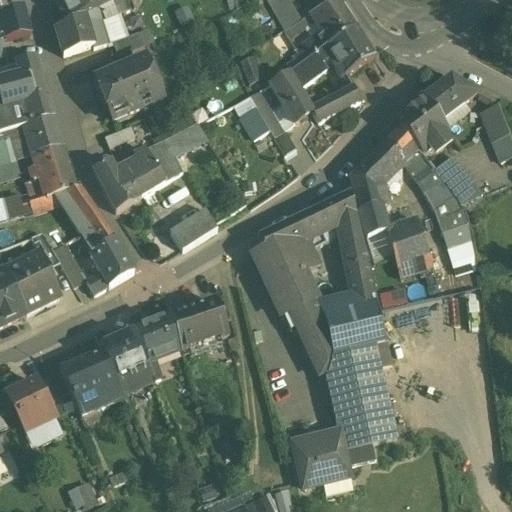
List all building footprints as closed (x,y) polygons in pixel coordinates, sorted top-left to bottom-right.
[(0,0),(0,12),(1,12),(2,17),(22,10),(18,0),(0,0)] [(109,0),(53,0),(66,27),(100,11),(112,6),(109,0)] [(125,0),(112,6),(100,11),(104,24),(105,25),(118,20),(125,16),(131,14),(127,3),(131,1),(129,0),(125,0)] [(232,0),(236,12),(263,0),(232,0)] [(338,0),(309,0),(317,13),(340,2),(338,0)] [(317,13),(313,15),(317,21),(323,31),(332,45),(356,29),(340,2),(317,13)] [(2,17),(0,17),(0,23),(5,43),(30,38),(22,10),(2,17)] [(100,11),(84,19),(87,29),(104,24),(100,11)] [(288,12),(277,19),(284,32),(296,25),(293,20),(288,12)] [(313,15),(303,21),(307,27),(317,21),(313,15)] [(94,49),(87,29),(84,19),(66,27),(55,33),(63,59),(92,50),(94,49)] [(94,49),(92,50),(93,52),(112,46),(125,41),(118,20),(105,25),(104,24),(87,29),(94,49)] [(284,32),(288,39),(307,27),(303,21),(296,25),(284,32)] [(332,45),(326,48),(332,58),(345,79),(375,59),(356,29),(332,45)] [(323,31),(294,51),(303,65),(315,57),(314,56),(326,48),(332,45),(323,31)] [(284,32),(278,36),(286,50),(292,46),(288,39),(284,32)] [(125,41),(112,46),(118,61),(145,50),(138,36),(125,41)] [(303,65),(288,76),(294,84),(298,81),(300,85),(324,69),(322,66),(332,58),(326,48),(314,56),(315,57),(303,65)] [(253,56),(237,65),(248,86),(264,78),(253,56)] [(37,60),(18,64),(21,79),(41,74),(37,60)] [(145,62),(95,83),(112,124),(162,103),(145,62)] [(21,79),(1,84),(8,110),(48,99),(41,74),(21,79)] [(294,84),(288,76),(270,88),(294,127),(312,116),(312,115),(310,111),(294,84)] [(451,79),(396,119),(403,129),(401,131),(428,167),(446,151),(430,128),(438,122),(439,124),(477,96),(451,79)] [(352,90),(310,111),(312,115),(312,116),(318,126),(360,105),(352,90)] [(282,135),(258,95),(255,97),(256,97),(249,101),(269,134),(273,141),(282,135)] [(48,99),(8,110),(10,116),(0,119),(0,137),(7,135),(24,130),(54,121),(48,99)] [(497,109),(480,116),(492,144),(500,165),(511,159),(511,145),(509,137),(497,109)] [(269,134),(256,112),(240,121),(254,143),(269,134)] [(54,121),(24,130),(27,140),(23,141),(26,153),(30,152),(33,160),(62,151),(63,151),(54,121)] [(196,127),(165,144),(173,158),(206,142),(196,127)] [(130,130),(104,140),(109,151),(134,141),(130,130)] [(428,167),(401,131),(389,142),(403,167),(417,182),(419,176),(428,168),(428,167)] [(7,135),(0,137),(0,150),(10,147),(7,135)] [(389,142),(350,182),(361,220),(381,215),(373,189),(403,167),(389,142)] [(165,144),(145,153),(164,186),(182,175),(177,166),(173,158),(165,144)] [(75,193),(62,151),(33,160),(36,171),(37,171),(37,173),(40,183),(45,202),(65,196),(75,193)] [(483,197),(453,160),(446,151),(428,167),(428,168),(461,208),(483,197)] [(145,153),(132,159),(135,163),(125,168),(131,179),(127,181),(140,200),(164,186),(145,153)] [(107,158),(90,164),(93,174),(111,165),(107,158)] [(116,173),(111,165),(93,174),(115,214),(140,200),(127,181),(131,179),(125,168),(116,173)] [(461,208),(428,168),(419,176),(417,182),(436,222),(464,212),(461,208)] [(36,171),(28,173),(32,185),(40,183),(37,173),(37,171),(36,171)] [(32,185),(26,186),(33,206),(45,202),(40,183),(32,185)] [(75,193),(65,196),(66,197),(68,200),(72,205),(84,198),(79,191),(75,193)] [(33,206),(29,207),(32,216),(60,206),(64,202),(61,197),(45,202),(33,206)] [(84,198),(72,205),(91,233),(81,239),(87,251),(90,256),(98,251),(114,241),(94,211),(94,212),(84,198)] [(350,198),(295,223),(303,241),(336,225),(343,253),(363,248),(355,216),(350,198)] [(20,199),(3,203),(8,221),(24,216),(20,199)] [(464,212),(436,222),(446,251),(474,242),(464,212)] [(205,214),(170,235),(182,254),(217,233),(205,214)] [(381,215),(361,220),(367,240),(387,233),(381,215)] [(295,223),(261,238),(267,251),(253,258),(282,318),(290,314),(316,302),(303,274),(316,268),(303,241),(295,223)] [(428,259),(419,228),(419,227),(387,238),(396,269),(399,268),(428,259)] [(42,238),(31,242),(39,258),(40,258),(43,265),(55,259),(42,238)] [(80,238),(65,248),(72,260),(87,251),(81,239),(80,238)] [(114,241),(98,251),(105,262),(120,253),(114,241)] [(363,248),(343,253),(356,313),(377,308),(366,263),(363,248)] [(105,262),(96,267),(100,275),(125,260),(120,253),(105,262)] [(39,258),(5,274),(5,275),(26,318),(61,301),(43,265),(40,258),(39,258)] [(428,259),(399,268),(403,279),(432,270),(428,259)] [(72,260),(60,267),(74,290),(86,283),(72,260)] [(100,275),(86,283),(94,297),(133,274),(125,260),(100,275)] [(5,274),(0,276),(0,330),(26,318),(5,275),(5,274)] [(378,294),(381,308),(404,302),(401,289),(378,294)] [(324,320),(316,302),(290,314),(320,377),(329,372),(332,357),(323,320),(324,320)] [(215,304),(169,319),(169,320),(181,354),(227,339),(215,304)] [(324,320),(323,320),(332,357),(374,347),(385,345),(377,308),(356,313),(324,320)] [(169,320),(134,333),(147,367),(181,354),(169,320)] [(134,333),(99,348),(101,354),(113,381),(147,367),(134,333)] [(374,347),(332,357),(329,372),(326,382),(338,434),(344,453),(371,448),(396,442),(374,347)] [(101,354),(59,372),(68,395),(80,422),(123,403),(121,399),(113,381),(101,354)] [(146,368),(113,381),(121,399),(153,386),(146,368)] [(59,372),(47,377),(48,380),(57,400),(68,395),(59,372)] [(57,400),(48,380),(36,385),(48,411),(54,408),(59,405),(57,400)] [(35,383),(6,398),(25,438),(54,424),(48,411),(36,385),(35,383)] [(338,434),(292,445),(303,491),(350,480),(347,470),(344,453),(338,434)] [(371,448),(344,453),(347,470),(374,464),(371,448)] [(66,494),(74,511),(80,511),(95,505),(86,485),(66,494)]
